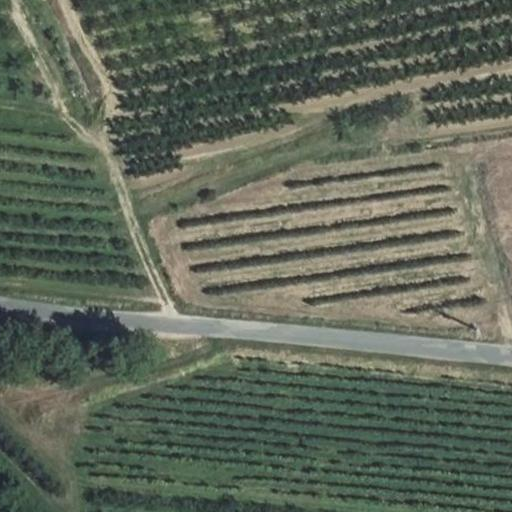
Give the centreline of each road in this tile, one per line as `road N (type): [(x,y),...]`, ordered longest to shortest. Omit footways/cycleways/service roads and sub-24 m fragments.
road 1 (tertiary): [(511,355),(0,306)]
road 2 (track): [(169,323),(52,0)]
